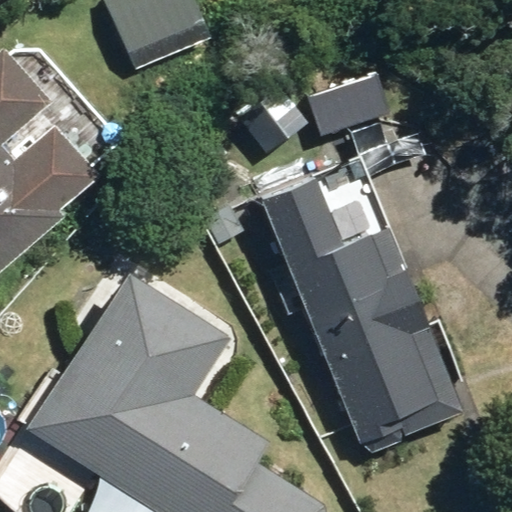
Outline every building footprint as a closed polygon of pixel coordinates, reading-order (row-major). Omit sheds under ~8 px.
[(107,0),(105,1),(135,67),(210,33),(195,0),(107,0)] [(0,50),(0,272),(119,170),(74,118),(68,93),(20,42),(0,50)] [(312,85),(326,131),(407,108),(394,61),(312,85)] [(277,150),(313,116),(282,83),(246,118),(277,150)] [(329,174),(274,193),(363,438),(469,400),(405,223),(353,242),(329,174)] [(245,325),(143,259),(39,421),(179,511),(336,511),(335,500),(280,438),(202,387),(245,325)]
